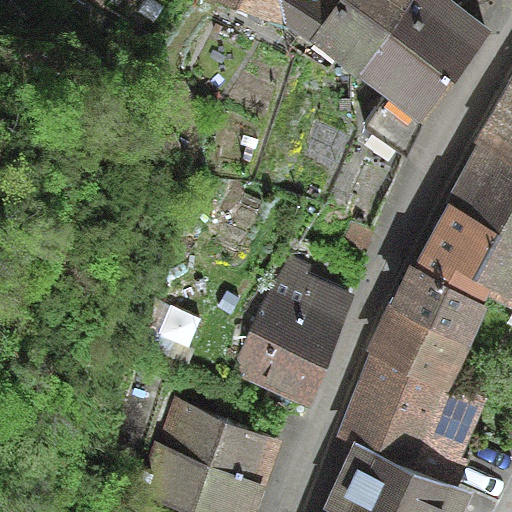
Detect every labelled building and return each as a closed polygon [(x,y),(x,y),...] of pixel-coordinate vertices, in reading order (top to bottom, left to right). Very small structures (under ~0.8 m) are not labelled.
[(301,0),(244,0),(292,21),(301,0)] [(473,26),(434,0),(341,0),(320,32),(423,100),(473,26)] [(511,92),(478,154),(354,411),(450,460),(483,396),(442,375),(496,270),(511,278),(511,92)] [(307,393),(344,290),(281,268),(245,371),(307,393)] [(245,511),(271,436),(173,403),(145,486),(221,511),(245,511)] [(365,444),(334,511),(438,511),(452,484),(365,444)]
